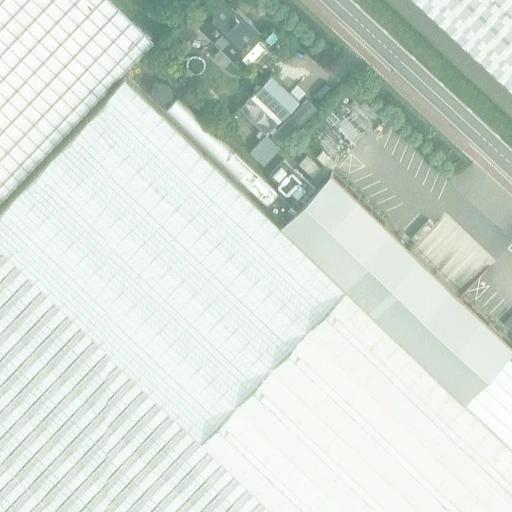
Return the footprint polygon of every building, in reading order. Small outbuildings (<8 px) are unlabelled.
[(0,0),(0,195),(151,39),(110,0),(0,0)] [(221,0),(199,24),(221,45),(214,51),(214,56),(221,63),(225,63),(232,56),(233,57),(255,34),(233,13),(234,11),(222,0),(221,0)] [(511,0),(408,0),(510,95),(511,92),(511,0)] [(182,38),(197,33),(192,20),(178,26),(182,38)] [(300,99),(272,73),(239,108),(267,134),(300,99)] [(0,207),(0,511),(511,511),(511,353),(465,400),(281,226),(236,183),(126,77),(0,207)] [(318,107),(308,98),(272,135),(281,144),(318,107)] [(251,151),(264,164),(281,147),(267,134),(251,151)] [(314,176),(320,169),(307,156),(300,163),(314,176)] [(310,184),(284,160),(270,175),(296,199),(310,184)] [(511,344),(332,172),(281,226),(465,400),(511,353),(511,351),(511,344)]
